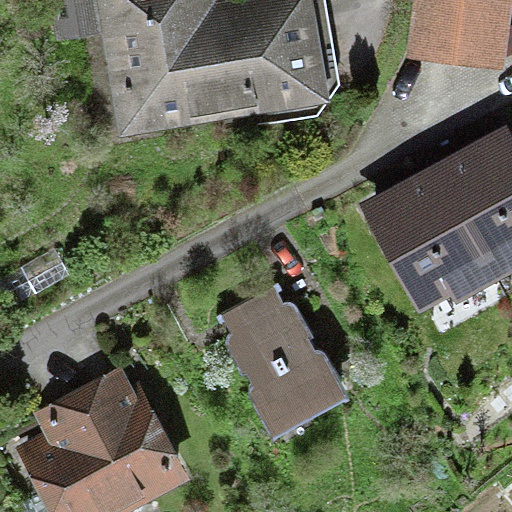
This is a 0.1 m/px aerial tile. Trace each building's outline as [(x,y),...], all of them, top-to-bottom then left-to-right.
[(107,0),(129,121),(316,89),(300,0),(271,0),(231,7),(232,16),(208,20),(204,0),(107,0)] [(470,0),(430,0),(424,46),(463,51),(470,0)] [(470,0),(463,51),(502,57),(509,0),(470,0)] [(511,154),(501,135),(438,170),(495,274),(511,264),(511,154)] [(447,280),(455,295),(495,274),(438,170),(375,205),(408,267),(404,281),(419,285),(423,292),(447,280)] [(220,320),(228,316),(234,327),(229,332),(228,341),(265,421),(341,379),(325,349),(315,344),(298,303),(290,299),(282,300),(277,289),(281,287),(278,280),(216,314),(220,320)] [(117,377),(46,415),(56,433),(27,449),(60,511),(100,511),(178,470),(136,391),(127,395),(117,377)]
